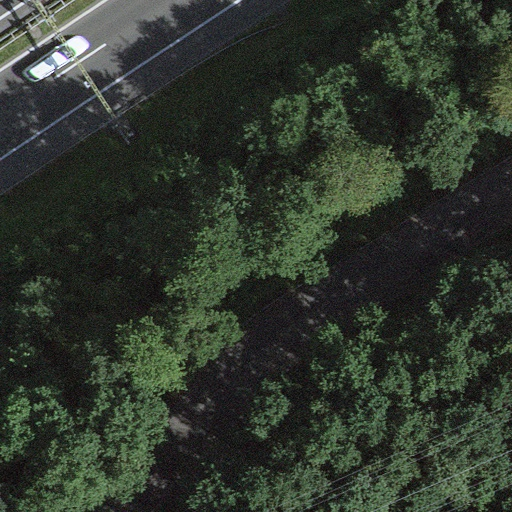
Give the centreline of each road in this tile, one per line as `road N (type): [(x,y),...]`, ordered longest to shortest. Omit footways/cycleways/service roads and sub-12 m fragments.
road 1 (unclassified): [(511,180),(252,355),(173,431),(119,511)]
road 2 (motorway): [(0,115),(174,0)]
